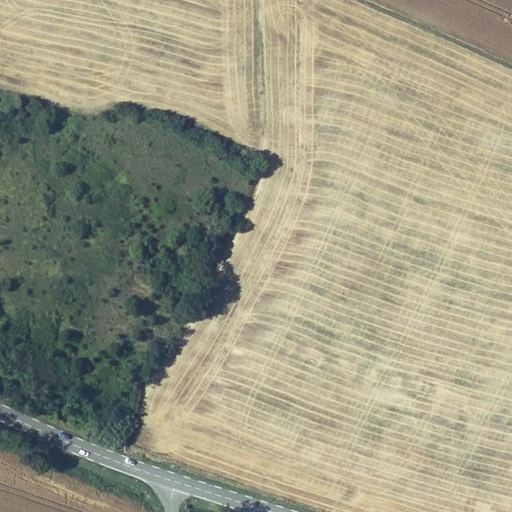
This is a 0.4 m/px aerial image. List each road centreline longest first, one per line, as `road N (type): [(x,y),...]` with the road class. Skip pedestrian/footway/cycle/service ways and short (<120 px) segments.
road 1 (track): [(136,424),(145,392),(206,296),(259,186),(264,0)]
road 2 (tertiary): [(0,411),(175,481)]
road 3 (track): [(511,67),(359,0)]
